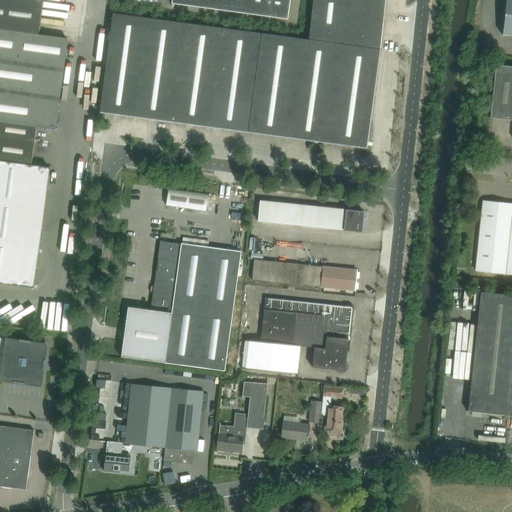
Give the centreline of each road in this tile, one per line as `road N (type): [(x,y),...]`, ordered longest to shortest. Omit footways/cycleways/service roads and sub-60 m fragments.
road 1 (unclassified): [(61,511),(108,182),(119,160),(136,154),(405,195)]
road 2 (tertiary): [(376,463),(102,511)]
road 3 (unclassified): [(376,463),(405,195)]
road 4 (unclassified): [(405,195),(427,0)]
road 5 (tertiary): [(511,462),(376,463)]
